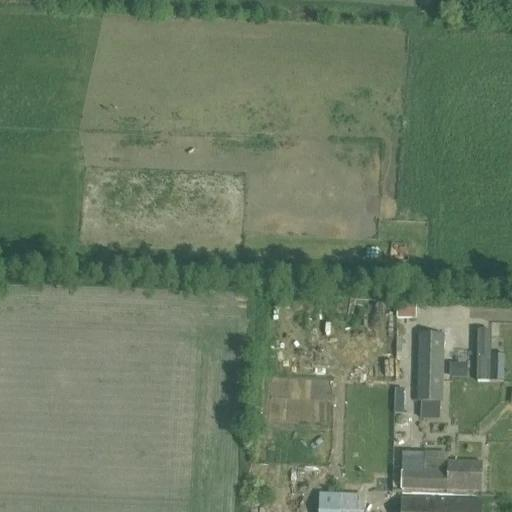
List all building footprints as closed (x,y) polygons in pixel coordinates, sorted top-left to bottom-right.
[(477,347),(496,347),(495,326),(476,326),(477,347)] [(420,335),(419,403),(442,403),(444,335),(420,335)] [(402,473),(402,491),(482,493),(482,463),(448,462),(448,470),(424,470),(425,454),(403,453),(402,473)] [(363,511),(363,497),(319,496),(319,511),(363,511)] [(481,511),(482,501),(401,498),(401,511),(481,511)]
